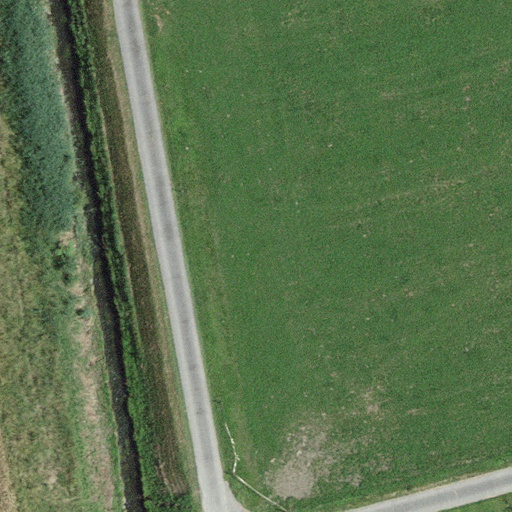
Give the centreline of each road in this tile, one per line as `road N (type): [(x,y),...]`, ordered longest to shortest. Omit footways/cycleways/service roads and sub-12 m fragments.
road 1 (track): [(136,0),(220,511)]
road 2 (track): [(355,511),(511,468)]
